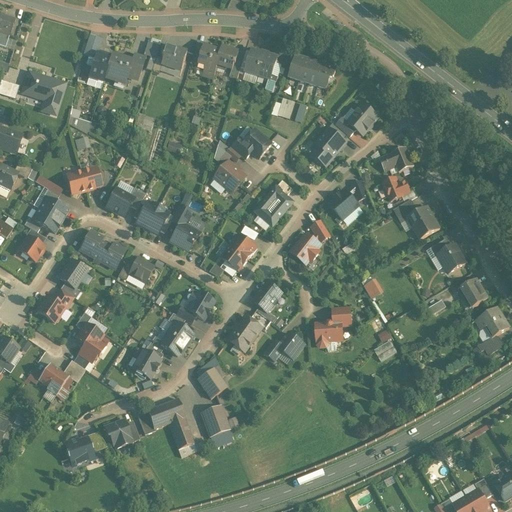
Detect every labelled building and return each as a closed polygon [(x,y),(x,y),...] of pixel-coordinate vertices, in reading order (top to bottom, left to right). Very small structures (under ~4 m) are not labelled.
[(15,21),(0,16),(0,47),(5,49),(9,37),(15,21)] [(102,41),(95,38),(89,59),(94,61),(96,56),(97,56),(102,41)] [(174,50),(167,48),(167,47),(162,61),(161,65),(162,65),(182,71),(188,54),(174,50)] [(221,53),(206,49),(205,54),(202,53),(198,68),(205,70),(204,74),(214,77),(218,67),(217,67),(222,54),(221,53)] [(239,55),(222,50),(221,53),(222,54),(217,67),(218,67),(232,71),(232,72),(234,65),(235,66),(236,64),(239,55)] [(202,53),(195,51),(191,66),(198,68),(202,53)] [(262,55),(253,53),(246,75),(258,79),(265,56),(262,55)] [(97,56),(96,56),(94,61),(89,78),(103,82),(104,80),(110,60),(97,56)] [(131,62),(111,56),(110,60),(104,80),(125,87),(127,78),(132,63),(131,62)] [(269,57),(265,56),(258,79),(270,83),(272,77),(277,63),(277,60),(268,58),(269,57)] [(145,61),(133,57),(131,62),(132,63),(127,78),(138,82),(145,61)] [(306,61),(296,58),(290,79),(299,82),(306,61)] [(156,59),(151,74),(159,76),(162,65),(161,65),(162,61),(156,59)] [(315,64),(306,61),(299,82),(309,85),(315,64)] [(277,63),(272,77),(278,79),(282,67),(277,63)] [(234,65),(232,72),(232,71),(229,79),(237,81),(242,66),(236,64),(235,66),(234,65)] [(324,67),(315,64),(309,85),(318,88),(324,67)] [(333,70),(324,67),(318,88),(325,90),(327,88),(329,81),(331,81),(333,79),(335,72),(333,71),(333,70)] [(65,86),(29,74),(22,95),(45,103),(41,113),(55,117),(65,86)] [(12,86),(8,99),(15,101),(19,88),(12,86)] [(285,108),(281,107),(278,117),(284,119),(287,109),(289,102),(287,101),(285,108)] [(287,109),(284,119),(290,121),(295,104),(293,103),(291,110),(287,109)] [(276,104),(272,115),(278,117),(281,107),(282,106),(276,104)] [(306,108),(300,106),(295,122),(301,124),(306,108)] [(348,124),(348,125),(356,132),(363,138),(378,119),(363,106),(348,124)] [(96,123),(80,120),(81,112),(72,110),(69,128),(94,133),(96,123)] [(151,132),(152,128),(142,125),(144,117),(139,115),(136,126),(141,128),(141,129),(151,132)] [(154,120),(144,117),(142,125),(152,128),(154,120)] [(348,124),(343,120),(336,128),(346,137),(350,139),(356,132),(348,125),(348,124)] [(336,128),(333,126),(329,131),(332,134),(342,142),(346,137),(336,128)] [(149,154),(160,157),(167,130),(155,127),(149,154)] [(1,130),(0,130),(0,147),(0,148),(2,151),(16,155),(22,137),(1,130)] [(244,144),(242,147),(252,154),(259,161),(272,146),(255,132),(244,144)] [(328,138),(325,135),(316,146),(319,149),(313,156),(325,166),(331,159),(333,161),(346,145),(342,142),(332,134),(328,138)] [(88,138),(76,141),(78,152),(91,148),(88,138)] [(240,140),(232,150),(241,158),(245,162),(252,154),(242,147),(244,144),(240,140)] [(181,147),(169,143),(167,151),(179,155),(181,147)] [(406,149),(385,158),(389,168),(396,166),(399,175),(414,169),(406,149)] [(241,158),(232,150),(227,156),(231,159),(236,163),(241,158)] [(227,156),(223,161),(226,164),(231,159),(227,156)] [(32,170),(18,165),(14,173),(18,175),(17,176),(27,180),(32,170)] [(14,173),(0,166),(0,186),(10,191),(17,176),(18,175),(14,173)] [(244,178),(230,166),(229,166),(217,180),(231,193),(232,193),(244,178)] [(312,180),(316,175),(308,168),(303,174),(312,180)] [(96,170),(81,174),(87,193),(94,191),(94,190),(101,188),(96,170)] [(81,174),(67,177),(72,196),(79,194),(79,195),(87,193),(81,174)] [(60,197),(64,190),(40,177),(36,184),(60,197)] [(396,180),(383,185),(384,188),(383,191),(387,199),(389,200),(391,203),(402,198),(403,198),(403,196),(409,193),(409,192),(405,184),(399,186),(396,180)] [(293,191),(282,183),(276,190),(286,199),(293,191)] [(361,183),(352,187),(359,202),(367,199),(361,183)] [(10,191),(0,186),(0,195),(6,199),(10,191)] [(145,196),(134,190),(130,198),(134,201),(130,208),(136,211),(137,211),(140,205),(140,206),(145,196)] [(276,190),(256,214),(273,228),(286,213),(285,212),(292,204),(286,199),(276,190)] [(409,193),(403,196),(403,198),(402,198),(405,206),(411,202),(417,199),(413,190),(409,192),(409,193)] [(59,198),(47,191),(43,198),(45,200),(46,199),(55,205),(59,198)] [(125,197),(115,192),(106,209),(124,218),(134,201),(127,197),(125,197)] [(340,196),(334,202),(335,203),(330,207),(342,221),(358,207),(346,193),(341,197),(340,196)] [(402,198),(391,203),(395,212),(405,206),(402,198)] [(55,205),(46,199),(45,200),(39,211),(61,224),(68,212),(55,205)] [(395,212),(394,212),(401,226),(408,222),(408,221),(418,215),(411,202),(405,206),(395,212)] [(147,230),(158,210),(148,204),(145,208),(138,221),(136,225),(142,228),(145,228),(147,230)] [(140,206),(140,205),(137,211),(136,211),(133,218),(138,221),(145,208),(140,206)] [(192,214),(179,207),(171,223),(179,228),(181,225),(185,227),(192,214)] [(418,215),(408,221),(408,222),(420,242),(440,231),(440,230),(439,230),(433,221),(434,220),(428,209),(418,215)] [(158,210),(147,230),(150,231),(151,233),(157,236),(159,232),(166,220),(168,215),(158,210)] [(61,224),(39,211),(33,221),(32,222),(41,227),(54,235),(61,224)] [(41,227),(32,222),(33,221),(29,219),(24,227),(30,231),(37,235),(41,227)] [(166,220),(159,232),(164,235),(171,222),(166,220)] [(13,230),(0,221),(0,235),(6,240),(13,230)] [(322,223),(312,230),(321,244),(331,238),(322,223)] [(185,227),(181,225),(179,228),(178,231),(178,232),(176,235),(175,236),(171,244),(187,253),(191,245),(194,244),(199,235),(185,227)] [(258,235),(246,228),(242,234),(255,241),(258,235)] [(37,235),(30,231),(26,237),(28,239),(41,247),(46,240),(37,235)] [(92,234),(89,235),(80,252),(92,258),(100,244),(102,240),(92,234)] [(253,255),(257,249),(239,236),(230,248),(248,262),(253,255)] [(307,237),(297,249),(296,248),(291,255),(305,266),(310,260),(313,263),(319,255),(316,253),(320,247),(307,237)] [(41,247),(28,239),(19,252),(35,263),(44,250),(41,247)] [(445,242),(430,251),(435,260),(438,258),(450,250),(445,242)] [(100,244),(92,258),(98,262),(106,247),(100,244)] [(111,250),(103,265),(115,271),(125,252),(113,246),(111,250)] [(106,247),(98,262),(103,265),(111,250),(106,247)] [(450,250),(438,258),(449,276),(466,265),(455,247),(450,250)] [(248,262),(230,248),(221,260),(225,263),(237,272),(239,273),(243,268),(248,262)] [(134,266),(129,276),(145,285),(154,269),(143,263),(143,262),(138,259),(134,266)] [(71,262),(59,280),(65,284),(75,291),(75,290),(87,273),(71,262)] [(127,263),(118,278),(126,282),(129,276),(134,266),(127,263)] [(237,272),(225,263),(221,269),(232,279),(237,272)] [(363,284),(365,288),(373,283),(371,279),(363,284)] [(373,283),(380,296),(383,294),(376,281),(373,283)] [(476,282),(460,291),(472,311),(487,301),(476,282)] [(365,288),(372,300),(380,296),(373,283),(365,288)] [(75,291),(65,284),(61,291),(74,300),(76,301),(81,293),(75,290),(75,291)] [(268,284),(253,303),(260,309),(267,314),(282,295),(268,284)] [(74,300),(61,291),(53,302),(65,310),(64,310),(66,311),(74,300)] [(198,294),(195,299),(192,296),(188,303),(191,305),(187,312),(196,318),(203,322),(214,304),(198,294)] [(53,302),(47,298),(37,313),(54,324),(56,323),(58,322),(60,319),(60,317),(64,310),(65,310),(53,302)] [(442,302),(429,310),(433,317),(446,309),(442,302)] [(377,312),(382,320),(384,318),(375,303),(372,304),(374,307),(377,312)] [(88,309),(84,315),(91,319),(94,314),(88,309)] [(187,312),(182,309),(176,318),(185,323),(191,326),(196,318),(187,312)] [(257,314),(265,320),(269,315),(267,314),(260,309),(256,313),(257,314)] [(350,309),(332,311),(333,324),(341,323),(342,328),(352,327),(350,309)] [(497,310),(476,322),(482,332),(487,328),(494,339),(492,340),(492,341),(509,330),(497,310)] [(265,320),(257,314),(251,322),(262,330),(262,331),(265,333),(271,325),(265,320)] [(84,315),(75,328),(81,332),(86,325),(87,326),(91,319),(84,315)] [(275,320),(269,315),(265,320),(271,325),(275,320)] [(176,318),(173,316),(168,323),(173,326),(174,324),(181,328),(185,323),(176,318)] [(246,319),(229,342),(245,354),(262,331),(262,330),(251,322),(246,319)] [(379,319),(371,324),(378,336),(387,331),(379,319)] [(325,327),(322,327),(322,326),(316,327),(316,332),(315,333),(315,340),(317,342),(317,344),(318,344),(318,347),(320,349),(326,348),(328,346),(327,343),(335,342),(336,343),(341,343),(341,342),(343,342),(342,328),(341,323),(333,324),(333,325),(332,325),(331,324),(327,324),(325,327)] [(181,328),(174,324),(173,326),(167,334),(186,348),(189,343),(189,341),(192,336),(181,328)] [(87,326),(86,325),(81,332),(76,340),(82,344),(83,347),(99,344),(103,337),(87,326)] [(167,334),(162,331),(161,332),(162,332),(156,340),(155,339),(153,341),(164,349),(177,358),(181,353),(182,353),(186,348),(167,334)] [(387,331),(378,336),(383,344),(392,339),(387,331)] [(281,346),(278,349),(282,353),(293,361),(304,347),(289,335),(281,346)] [(3,339),(0,343),(0,358),(5,361),(9,364),(19,350),(3,339)] [(164,349),(153,341),(148,348),(160,355),(164,349)] [(489,341),(478,348),(481,354),(493,347),(489,341)] [(275,342),(265,356),(275,363),(282,353),(278,349),(281,346),(275,342)] [(335,342),(327,343),(328,346),(326,348),(328,352),(336,352),(337,347),(336,343),(335,342)] [(390,343),(374,352),(381,363),(396,354),(390,343)] [(99,344),(83,347),(83,349),(79,355),(90,363),(92,365),(97,357),(99,358),(105,348),(99,344)] [(148,348),(147,348),(144,353),(160,362),(163,357),(160,355),(148,348)] [(144,353),(143,352),(133,371),(150,380),(154,374),(158,368),(157,368),(160,362),(144,353)] [(90,363),(79,355),(73,364),(84,371),(90,363)] [(9,364),(5,361),(0,368),(7,372),(12,366),(9,364)] [(73,364),(71,362),(63,375),(69,379),(77,385),(85,372),(84,371),(73,364)] [(63,375),(50,366),(50,365),(38,383),(48,390),(46,392),(47,392),(55,397),(55,398),(56,398),(69,379),(63,375)] [(0,367),(0,375),(3,370),(10,375),(10,374),(7,372),(0,368),(0,367)] [(213,371),(197,382),(211,401),(226,390),(213,371)] [(177,401),(147,413),(147,414),(154,432),(155,431),(169,426),(184,421),(184,420),(177,401)] [(220,409),(201,417),(213,444),(232,436),(220,409)] [(154,432),(147,414),(137,418),(144,437),(155,433),(155,431),(154,432)] [(184,421),(169,426),(174,439),(189,434),(184,421)] [(124,422),(105,429),(108,438),(110,438),(113,447),(114,447),(116,450),(132,444),(130,437),(125,425),(124,422)] [(132,423),(125,425),(130,437),(137,434),(132,423)] [(98,434),(87,437),(86,440),(87,440),(89,446),(90,445),(93,452),(91,453),(92,455),(108,449),(98,434)] [(137,434),(130,437),(132,444),(140,441),(139,439),(137,434)] [(189,434),(174,439),(179,451),(193,445),(189,434)] [(86,440),(76,443),(76,445),(76,446),(73,447),(72,443),(65,446),(68,453),(66,454),(68,461),(70,460),(73,468),(94,460),(92,455),(91,453),(93,452),(90,445),(89,446),(87,440),(86,440)] [(509,477),(503,481),(502,479),(499,479),(494,481),(494,484),(495,486),(494,486),(504,502),(511,498),(511,497),(511,475),(509,477)] [(493,496),(484,481),(475,486),(478,492),(479,491),(484,501),(493,496)] [(478,492),(466,499),(473,511),(488,511),(490,511),(484,501),(479,491),(478,492)] [(453,506),(453,507),(455,511),(473,511),(466,499),(453,506)] [(453,506),(450,501),(441,506),(444,511),(455,511),(453,507),(453,506)]
